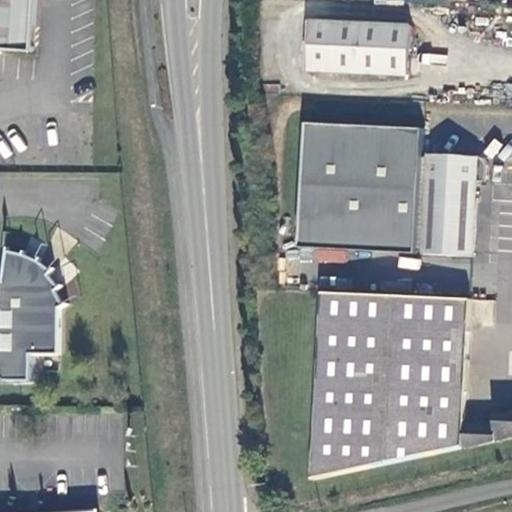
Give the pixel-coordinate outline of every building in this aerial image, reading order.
[(0,0),(0,52),(34,54),(38,0),(0,0)] [(412,27),(312,22),(310,71),(410,75),(412,27)] [(419,252),(424,252),(424,255),(474,258),(478,182),(487,183),(488,167),(487,164),(486,162),(485,161),(485,160),(482,159),(481,159),(480,158),(429,156),(428,159),(423,159),(424,130),(307,125),(301,250),(418,255),(419,252)] [(59,356),(59,309),(55,292),(47,276),(37,262),(21,255),(9,252),(2,251),(2,282),(0,282),(0,382),(30,383),(30,356),(59,356)] [(466,424),(472,301),(323,294),(314,489),(511,447),(511,417),(511,418),(511,426),(498,426),(466,424)] [(499,417),(498,426),(511,426),(511,418),(499,417)]
